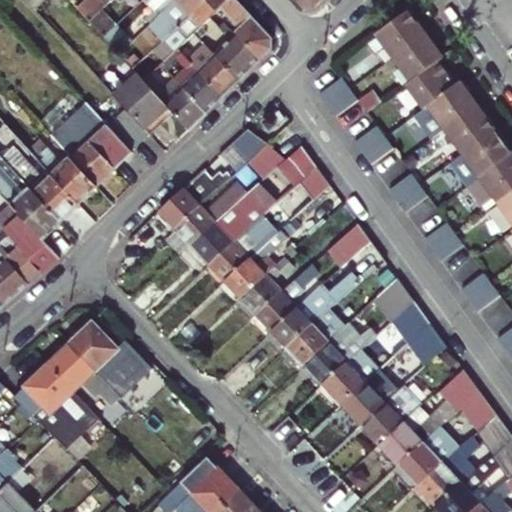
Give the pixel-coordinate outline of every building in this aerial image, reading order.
[(92,13),(105,1),(105,0),(79,0),(92,13)] [(198,0),(167,0),(164,3),(179,19),(198,0)] [(222,0),(198,0),(179,19),(178,20),(188,32),(197,24),(219,4),(222,0)] [(244,0),(222,0),(219,4),(239,25),(263,52),(274,42),(274,31),(244,0)] [(105,1),(92,13),(106,30),(120,17),(105,1)] [(158,9),(169,20),(173,25),(178,20),(179,19),(164,3),(158,9)] [(420,5),(417,7),(434,31),(437,29),(420,5)] [(417,7),(384,30),(402,54),(434,31),(417,7)] [(120,45),(133,32),(120,17),(106,30),(120,45)] [(168,29),(173,25),(169,20),(164,25),(168,29)] [(168,29),(167,31),(177,42),(180,39),(188,32),(178,20),(173,25),(168,29)] [(188,49),(205,34),(197,24),(188,32),(180,39),(188,49)] [(239,25),(216,46),(241,74),(263,52),(239,25)] [(437,29),(434,31),(442,42),(445,40),(437,29)] [(434,31),(402,54),(419,78),(447,58),(451,55),(442,42),(434,31)] [(205,34),(188,49),(225,89),(241,74),(216,46),(205,34)] [(189,61),(177,71),(208,105),(225,89),(188,49),(180,39),(177,42),(163,56),(171,65),(178,58),(175,56),(180,51),(189,61)] [(152,67),(161,58),(151,46),(135,61),(146,72),(152,67)] [(419,78),(415,81),(432,105),(436,102),(464,81),(457,71),(447,58),(419,78)] [(208,105),(177,71),(165,81),(152,67),(146,72),(159,86),(176,105),(191,122),(208,105)] [(457,71),(464,81),(468,79),(461,69),(457,71)] [(351,74),(328,90),(337,102),(359,85),(351,74)] [(471,76),(468,79),(477,90),(480,87),(471,76)] [(464,81),(436,102),(454,126),(486,103),(477,90),(468,79),(464,81)] [(359,85),(337,102),(345,113),(367,97),(359,85)] [(154,126),(176,105),(159,86),(136,108),(154,126)] [(489,100),(486,103),(493,114),(497,111),(489,100)] [(154,126),(136,108),(131,101),(112,119),(115,122),(135,144),(154,126)] [(486,103),(454,126),(471,150),(503,126),(493,114),(486,103)] [(261,122),(261,124),(269,133),(277,125),(269,115),(261,122)] [(118,162),(135,144),(115,122),(97,139),(118,162)] [(385,122),(363,138),(371,149),(393,133),(385,122)] [(118,162),(97,139),(83,124),(76,131),(87,143),(76,153),(83,161),(100,179),(118,162)] [(503,126),(511,138),(511,136),(511,132),(506,124),(503,126)] [(503,126),(471,150),(478,159),(488,174),(511,156),(511,138),(503,126)] [(243,150),(249,156),(266,140),(256,129),(247,138),(251,142),(243,150)] [(393,133),(371,149),(379,161),(402,144),(393,133)] [(81,196),(43,154),(34,144),(28,149),(17,136),(3,148),(14,161),(63,214),(81,196)] [(282,158),(266,140),(249,156),(265,174),(282,158)] [(100,179),(83,161),(77,167),(55,143),(43,154),(81,196),(100,179)] [(460,158),(467,168),(478,159),(471,150),(460,158)] [(511,156),(488,174),(477,182),(495,207),(506,199),(511,194),(511,156)] [(478,159),(467,168),(477,182),(488,174),(478,159)] [(0,181),(30,215),(45,230),(63,214),(14,161),(4,170),(0,165),(0,181)] [(302,179),(320,198),(335,183),(317,164),(302,179)] [(159,211),(174,226),(176,225),(200,202),(230,173),(226,169),(223,173),(221,171),(212,179),(209,176),(190,193),(185,187),(159,211)] [(420,169),(397,186),(406,197),(428,181),(420,169)] [(275,200),(290,217),(314,195),(298,178),(275,200)] [(428,181),(406,197),(414,208),(436,192),(428,181)] [(215,220),(190,244),(208,263),(256,218),(247,209),(256,201),(247,191),(236,202),(226,210),(238,223),(228,233),(215,220)] [(176,225),(174,226),(190,244),(215,220),(226,210),(236,202),(227,193),(207,211),(200,202),(176,225)] [(10,216),(6,219),(23,238),(22,238),(45,264),(62,249),(45,230),(30,215),(18,225),(10,216)] [(208,263),(224,280),(275,232),(259,215),(256,218),(208,263)] [(370,237),(357,218),(328,246),(344,263),(370,237)] [(455,218),(433,235),(441,246),(464,230),(455,218)] [(23,238),(6,219),(3,223),(0,219),(0,239),(32,275),(45,264),(22,238),(23,238)] [(275,232),(224,280),(240,297),(266,273),(274,266),(265,256),(287,235),(280,227),(275,232)] [(464,230),(441,246),(449,257),(472,241),(464,230)] [(32,275),(0,239),(0,288),(7,297),(32,275)] [(298,251),(295,248),(289,253),(292,257),(298,251)] [(135,298),(149,311),(194,266),(180,252),(135,298)] [(286,256),(275,265),(285,275),(295,266),(286,256)] [(256,313),(272,331),(298,307),(291,300),(303,289),(301,287),(320,268),(312,260),(281,290),(256,313)] [(272,331),(287,347),(330,306),(359,278),(351,269),(329,290),(323,283),(298,307),(272,331)] [(492,270),(470,286),(478,298),(500,281),(492,270)] [(266,273),(240,297),(256,313),(281,290),(266,273)] [(424,296),(407,273),(384,296),(401,317),(424,296)] [(500,281),(478,298),(486,309),(509,292),(500,281)] [(439,318),(424,296),(401,317),(418,339),(439,318)] [(287,347),(303,364),(346,323),(330,306),(287,347)] [(303,364),(322,383),(360,348),(369,339),(350,319),(346,323),(303,364)] [(103,321),(81,342),(127,391),(131,395),(138,389),(127,378),(132,374),(127,369),(117,358),(128,348),(103,321)] [(128,348),(138,358),(147,351),(137,340),(128,348)] [(127,391),(81,342),(59,362),(84,389),(93,381),(103,392),(108,388),(119,399),(127,391)] [(138,358),(128,348),(117,358),(127,369),(138,358)] [(360,348),(322,383),(341,403),(379,368),(360,348)] [(379,368),(341,403),(360,423),(385,400),(374,389),(400,364),(392,355),(379,368)] [(105,412),(84,389),(59,362),(25,394),(43,413),(54,403),(72,422),(89,406),(100,417),(105,412)] [(438,386),(445,394),(457,406),(458,405),(478,386),(462,363),(438,386)] [(0,368),(0,392),(5,398),(17,386),(0,368)] [(360,423),(379,443),(417,405),(419,404),(400,385),(385,400),(360,423)] [(478,386),(458,405),(477,425),(493,408),(478,386)] [(417,405),(379,443),(398,463),(438,425),(457,406),(445,394),(425,413),(417,405)] [(498,463),(506,475),(511,469),(511,434),(493,408),(477,425),(475,427),(491,452),(498,463)] [(438,425),(398,463),(417,483),(452,449),(457,444),(438,425)] [(491,452),(475,427),(461,441),(479,464),(491,452)] [(0,455),(8,448),(0,439),(0,455)] [(0,475),(11,465),(11,463),(17,457),(8,448),(0,455),(0,475)] [(452,449),(417,483),(436,504),(471,470),(452,449)] [(436,504),(443,511),(467,511),(479,500),(470,490),(498,463),(491,452),(479,464),(471,470),(436,504)] [(224,511),(250,488),(218,455),(170,503),(178,511),(224,511)] [(479,500),(467,511),(505,511),(510,508),(499,498),(511,485),(511,484),(506,475),(479,500)] [(0,511),(34,511),(36,511),(39,508),(11,480),(0,489),(0,511)] [(268,511),(271,510),(250,488),(224,511),(268,511)]
